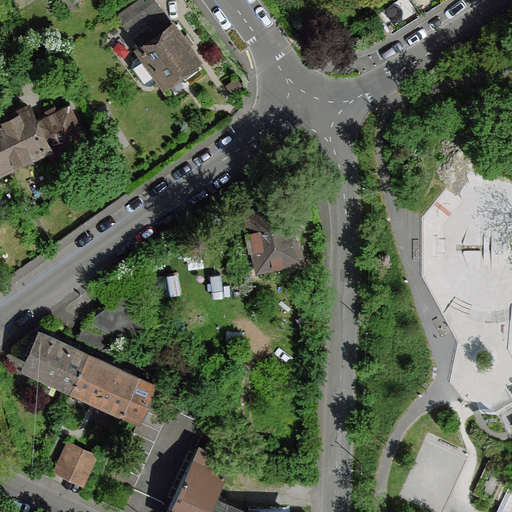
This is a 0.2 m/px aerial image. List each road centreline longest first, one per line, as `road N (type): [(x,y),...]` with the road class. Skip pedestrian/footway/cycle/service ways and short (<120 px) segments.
road 1 (residential): [(311,110),(344,194),(337,511)]
road 2 (residential): [(0,320),(255,138),(311,110)]
road 3 (residential): [(311,110),(380,85),(511,0)]
road 4 (residential): [(232,0),(311,110)]
